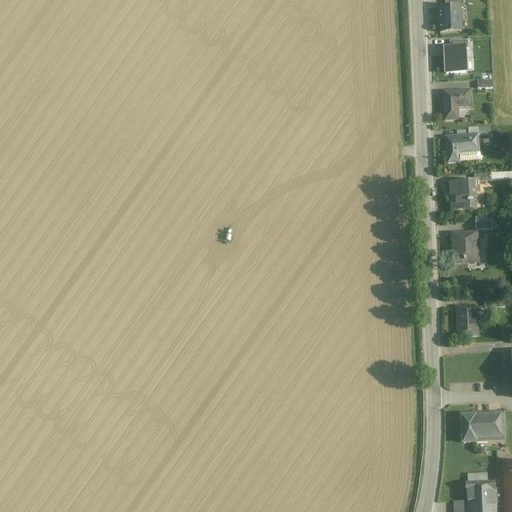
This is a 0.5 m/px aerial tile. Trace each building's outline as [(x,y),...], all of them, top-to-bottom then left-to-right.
[(444,0),(445,10),(460,9),(460,10),(463,10),(462,0),(444,0)] [(445,10),(439,10),(440,34),(451,34),(451,28),(460,27),(460,10),(460,9),(445,10)] [(467,42),(449,42),(450,50),(464,50),(468,50),(467,42)] [(450,50),(445,50),(446,75),(465,74),(464,50),(450,50)] [(492,82),(477,83),(477,90),(492,90),(492,82)] [(469,93),(444,94),(445,122),(455,122),(455,109),(470,109),(469,93)] [(477,137),(445,139),(448,164),(459,163),(458,155),(478,153),(477,137)] [(489,175),(472,176),(473,184),(479,184),(489,183),(489,175)] [(473,184),(450,185),(451,213),(474,212),(473,193),(479,193),(479,184),(473,184)] [(492,223),(476,224),(477,231),(492,230),(492,223)] [(478,234),(453,236),(454,246),(457,246),(458,266),(477,264),(475,245),(478,245),(478,234)] [(503,300),(483,301),(483,309),(503,309),(503,300)] [(476,308),(457,309),(458,337),(478,336),(477,324),(473,324),(472,315),(477,315),(476,308)] [(490,418),(475,419),(474,418),(461,418),(463,444),(476,444),(475,439),(501,438),(500,429),(504,429),(503,414),(489,415),(490,418)] [(511,511),(511,463),(503,463),(504,511),(511,511)] [(467,503),(455,503),(455,511),(496,511),(496,502),(502,502),(502,490),(495,490),(495,484),(465,485),(465,495),(467,495),(467,503)]
